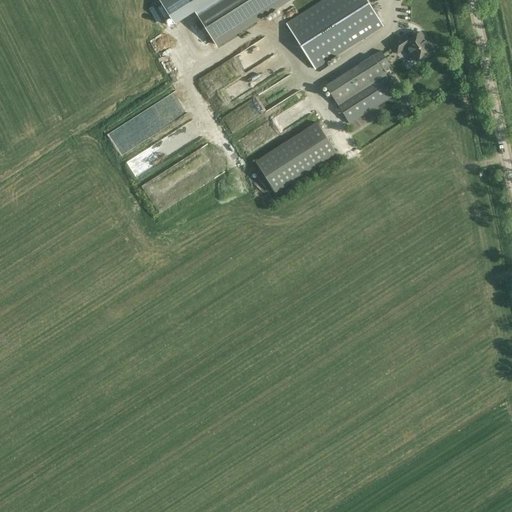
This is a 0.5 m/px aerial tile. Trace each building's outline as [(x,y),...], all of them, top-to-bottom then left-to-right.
[(211,0),(195,11),(216,44),(217,45),(287,0),(211,0)] [(383,26),(366,0),(324,0),(286,24),(315,69),(383,26)] [(414,37),(411,32),(391,45),(397,54),(407,48),(416,61),(433,51),(427,42),(426,43),(419,33),(414,37)] [(360,64),(326,86),(339,106),(350,124),(397,93),(394,90),(389,81),(382,71),(390,66),(381,51),(360,64)] [(252,96),(260,113),(285,101),(277,84),(252,96)] [(337,154),(317,122),(255,162),(275,193),(337,154)]
